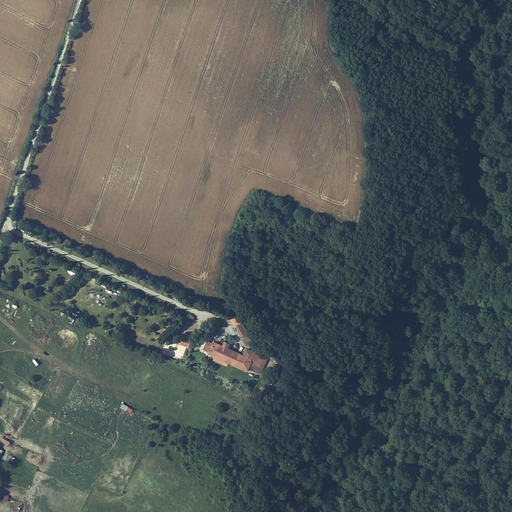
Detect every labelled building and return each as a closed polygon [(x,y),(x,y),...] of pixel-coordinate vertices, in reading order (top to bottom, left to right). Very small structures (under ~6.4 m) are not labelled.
[(236,317),(232,319),(240,332),(245,329),(236,317)] [(179,343),(188,347),(191,340),(182,336),(179,343)] [(205,350),(213,353),(215,350),(240,360),(239,363),(245,365),(248,358),(252,360),(254,355),(253,355),(253,353),(250,351),(251,348),(252,346),(243,343),(240,351),(224,344),(226,339),(221,337),(219,342),(213,339),(212,341),(206,338),(203,347),(206,348),(205,350)] [(215,350),(213,353),(239,363),(240,360),(215,350)] [(119,408),(131,412),(132,408),(121,403),(119,408)]
